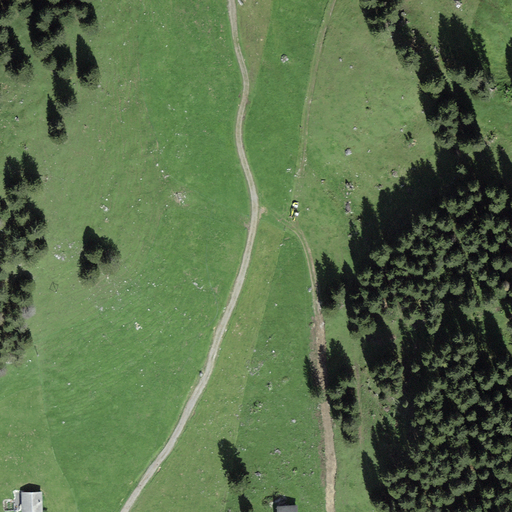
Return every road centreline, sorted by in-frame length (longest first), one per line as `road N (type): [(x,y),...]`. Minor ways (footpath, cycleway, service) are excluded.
road 1 (track): [(124,511),(209,374),(252,232),(255,196)]
road 2 (track): [(329,511),(333,460),(309,252),(255,196)]
road 3 (track): [(289,225),(333,0)]
road 4 (track): [(255,196),(239,143),(246,85),(231,0)]
